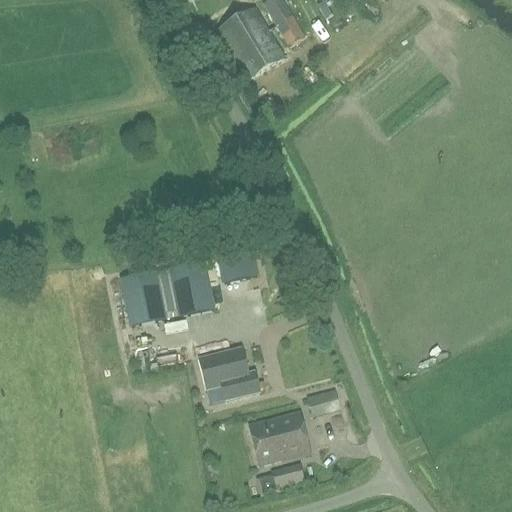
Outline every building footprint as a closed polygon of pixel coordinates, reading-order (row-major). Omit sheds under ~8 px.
[(305,39),(281,0),(270,0),(262,5),(288,49),(305,39)] [(247,83),(285,60),(255,10),(217,33),(247,83)] [(258,279),(253,253),(216,261),(222,286),(258,279)] [(205,264),(169,271),(178,320),(215,312),(205,264)] [(167,321),(157,273),(120,281),(130,329),(167,321)] [(225,370),(267,356),(263,344),(221,357),(225,370)] [(156,366),(158,393),(186,391),(184,364),(156,366)] [(224,402),(259,393),(253,370),(241,373),(242,377),(219,383),(224,402)] [(306,399),(312,418),(344,408),(338,389),(306,399)] [(310,455),(300,415),(248,428),(259,469),(310,455)] [(301,464),(270,472),(275,490),(306,482),(301,464)] [(133,511),(143,511),(141,495),(131,497),(133,511)]
